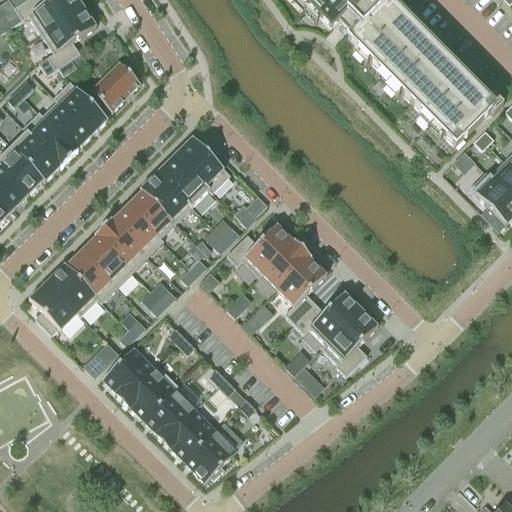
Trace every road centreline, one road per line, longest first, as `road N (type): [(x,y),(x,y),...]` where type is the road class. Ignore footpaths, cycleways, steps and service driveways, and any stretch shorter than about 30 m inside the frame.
road 1 (residential): [(188,99),(434,343)]
road 2 (residential): [(200,511),(0,310)]
road 3 (residential): [(434,343),(225,511)]
road 4 (residential): [(188,99),(0,279)]
